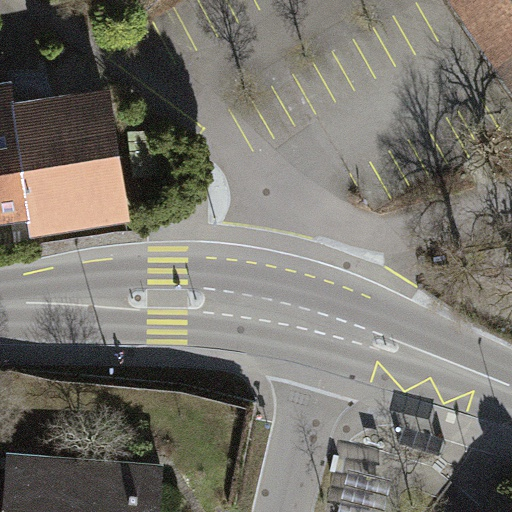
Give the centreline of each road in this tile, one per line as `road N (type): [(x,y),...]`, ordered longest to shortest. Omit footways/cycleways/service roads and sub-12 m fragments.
road 1 (secondary): [(334,318),(266,297),(0,299)]
road 2 (residential): [(285,511),(334,318)]
road 3 (secondary): [(511,386),(334,318)]
